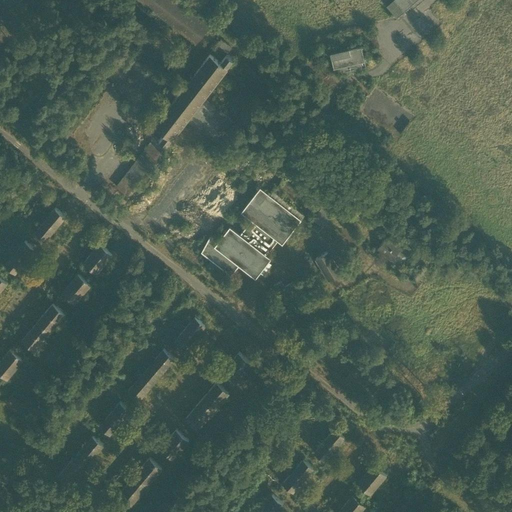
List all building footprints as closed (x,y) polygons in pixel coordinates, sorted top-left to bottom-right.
[(134,0),(194,45),(209,26),(174,0),(134,0)] [(398,17),(416,0),(393,0),(387,6),(398,17)] [(194,45),(165,83),(180,95),(208,57),(218,43),(204,32),(194,45)] [(233,50),(220,40),(218,43),(208,57),(220,66),(233,50)] [(367,59),(363,43),(331,51),(335,67),(340,65),(342,72),(363,66),(361,60),(367,59)] [(220,66),(208,57),(180,95),(153,130),(172,144),(188,123),(206,101),(227,72),(220,66)] [(188,123),(215,144),(233,121),(206,101),(188,123)] [(156,134),(117,187),(128,195),(167,142),(156,134)] [(212,238),(201,252),(234,277),(241,267),(258,280),(274,260),(269,256),(279,242),(285,246),(307,217),(276,192),(273,196),(264,189),(243,214),(252,222),(242,235),(232,229),(219,244),(212,238)] [(54,207),(44,219),(54,228),(64,215),(54,207)] [(54,228),(44,219),(34,232),(44,240),(54,228)] [(398,266),(409,254),(388,236),(378,248),(398,266)] [(35,248),(25,240),(15,252),(25,260),(35,248)] [(112,253),(100,242),(92,252),(104,263),(112,253)] [(328,280),(343,273),(331,248),(316,256),(328,280)] [(25,260),(15,252),(5,264),(15,272),(25,260)] [(104,263),(92,252),(84,261),(96,272),(104,263)] [(90,283),(78,273),(70,282),(82,293),(90,283)] [(82,293),(70,282),(62,292),(74,302),(82,293)] [(65,312),(53,302),(45,312),(57,322),(65,312)] [(45,312),(37,321),(49,331),(57,322),(45,312)] [(205,324),(195,316),(185,328),(195,336),(205,324)] [(49,331),(37,321),(30,330),(42,340),(49,331)] [(185,328),(175,340),(184,348),(195,336),(185,328)] [(42,340),(30,330),(22,339),(34,349),(42,340)] [(22,358),(10,348),(2,358),(14,368),(22,358)] [(174,357),(164,349),(155,359),(165,367),(174,357)] [(239,351),(231,361),(243,371),(251,362),(239,351)] [(14,368),(2,358),(0,360),(0,372),(6,377),(14,368)] [(165,367),(155,359),(146,369),(156,378),(165,367)] [(243,371),(231,361),(222,371),(235,381),(243,371)] [(352,366),(347,382),(361,386),(366,370),(352,366)] [(146,369),(137,379),(147,388),(156,378),(146,369)] [(147,388),(137,379),(129,390),(139,398),(147,388)] [(229,391),(217,381),(209,390),(221,400),(229,391)] [(221,400),(209,390),(201,399),(213,410),(221,400)] [(43,420),(11,394),(4,403),(37,428),(43,420)] [(213,410),(201,399),(193,408),(205,419),(213,410)] [(129,409),(120,401),(109,413),(119,421),(129,409)] [(205,419),(193,408),(185,417),(197,428),(205,419)] [(109,413),(99,425),(109,433),(119,421),(109,413)] [(334,427),(324,439),(334,448),(344,436),(334,427)] [(176,429),(168,438),(180,448),(188,439),(176,429)] [(92,435),(84,445),(94,454),(103,444),(92,435)] [(180,448),(168,438),(160,447),(172,458),(180,448)] [(334,448),(324,439),(314,451),(324,460),(334,448)] [(13,443),(5,448),(10,457),(19,452),(13,443)] [(94,454),(84,445),(75,456),(85,465),(94,454)] [(85,465),(75,456),(66,466),(76,475),(85,465)] [(161,467),(149,457),(142,466),(153,476),(161,467)] [(303,458),(293,470),(302,478),(313,466),(303,458)] [(385,473),(373,463),(365,472),(377,483),(385,473)] [(76,475),(66,466),(57,477),(67,485),(76,475)] [(142,466),(134,475),(146,485),(153,476),(142,466)] [(293,470),(282,482),(292,490),(302,478),(293,470)] [(377,483),(365,472),(357,482),(370,492),(377,483)] [(146,485),(134,475),(126,484),(138,494),(146,485)] [(138,494),(126,484),(119,494),(130,503),(138,494)] [(273,511),(282,502),(272,493),(263,503),(272,511),(273,511)] [(457,511),(434,493),(427,502),(440,511),(457,511)] [(358,511),(365,504),(353,494),(345,503),(355,511),(358,511)] [(272,511),(263,503),(255,511),(272,511)] [(355,511),(345,503),(337,511),(355,511)]
